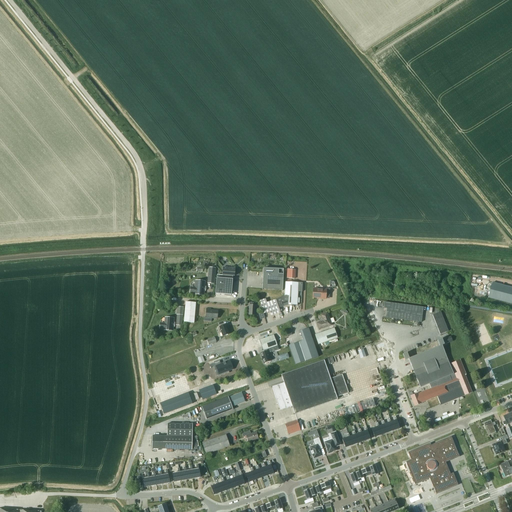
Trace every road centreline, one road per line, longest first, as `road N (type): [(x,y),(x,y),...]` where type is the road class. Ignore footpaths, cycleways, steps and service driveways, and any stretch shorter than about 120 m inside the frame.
road 1 (track): [(10,0),(136,158),(142,238)]
road 2 (unclassified): [(288,487),(462,421)]
road 3 (track): [(142,238),(143,418)]
road 4 (residential): [(288,487),(239,355),(240,333)]
